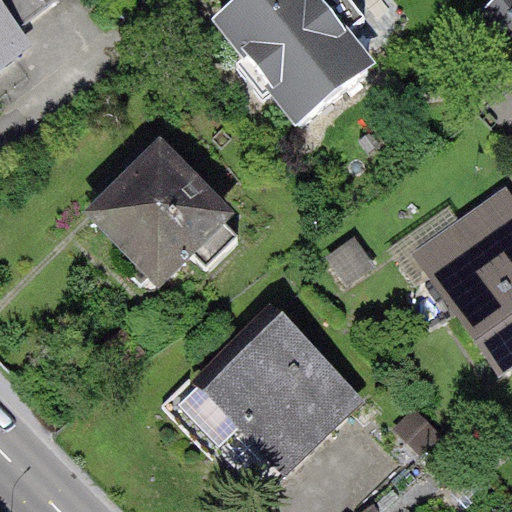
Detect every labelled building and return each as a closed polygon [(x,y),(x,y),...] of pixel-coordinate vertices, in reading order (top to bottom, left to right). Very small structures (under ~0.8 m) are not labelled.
[(55,0),(0,0),(0,66),(22,50),(14,39),(59,5),(55,0)] [(302,131),(370,78),(343,43),(367,25),(347,0),(329,0),(317,10),(310,0),(261,0),(223,29),(302,131)] [(511,0),(499,0),(485,12),(511,44),(511,0)] [(241,240),(161,159),(96,224),(130,258),(120,267),(143,290),(152,281),(161,291),(191,261),(205,275),(241,240)] [(503,376),(511,370),(511,203),(509,199),(464,231),(477,249),(435,279),(503,376)] [(357,410),(274,323),(204,389),(243,430),(221,452),(265,498),(357,410)] [(143,355),(126,336),(92,366),(109,385),(143,355)]
